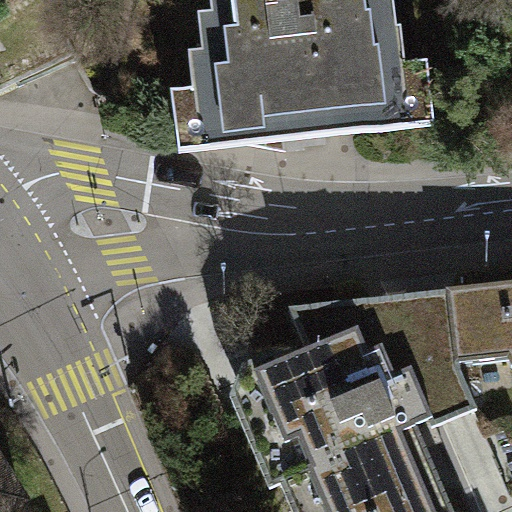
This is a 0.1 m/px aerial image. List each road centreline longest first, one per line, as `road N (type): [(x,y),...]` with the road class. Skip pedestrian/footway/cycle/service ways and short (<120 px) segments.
road 1 (secondary): [(511,206),(376,220),(115,223),(0,239)]
road 2 (secondary): [(0,262),(73,382),(130,511)]
